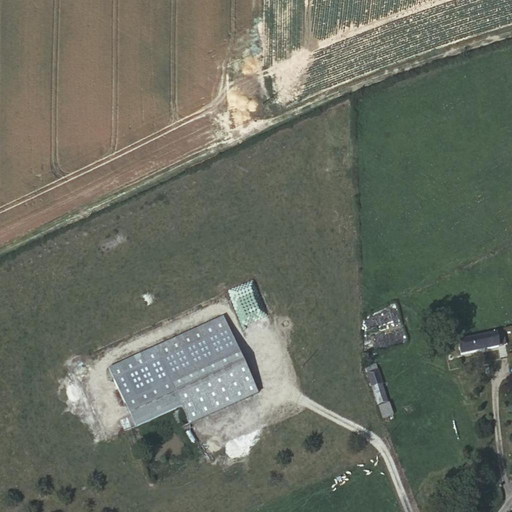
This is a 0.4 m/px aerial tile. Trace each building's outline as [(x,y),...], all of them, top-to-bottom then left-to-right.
[(109,369),(137,428),(175,410),(181,407),(189,424),(258,394),(224,318),(109,369)] [(503,332),(458,341),(461,355),(506,346),(503,332)] [(368,373),(372,386),(382,384),(376,365),(366,368),(367,373),(368,373)] [(382,384),(372,386),(377,404),(387,401),(382,384)] [(389,403),(379,406),(383,418),(393,416),(389,403)] [(183,427),(189,424),(181,407),(175,410),(183,427)]
